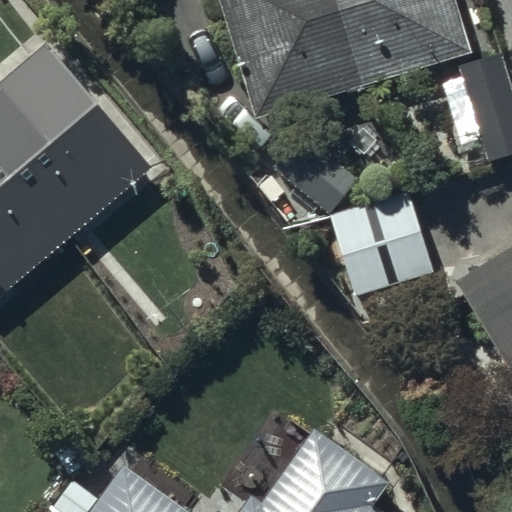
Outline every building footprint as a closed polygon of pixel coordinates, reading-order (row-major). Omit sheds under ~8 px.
[(471,47),(457,0),(221,0),(256,113),(471,47)] [(44,36),(0,73),(0,290),(155,158),(44,36)] [(511,149),(511,81),(503,50),(459,63),(466,88),(441,95),(456,144),(481,136),(487,157),(511,149)] [(330,209),(359,174),(310,133),(281,167),(330,209)] [(434,263),(409,184),(331,210),(355,288),(434,263)] [(511,241),(455,275),(511,366),(511,241)] [(385,511),(372,502),(392,475),(315,420),(263,492),(250,483),(229,511),(207,511),(122,451),(78,511),(385,511)]
